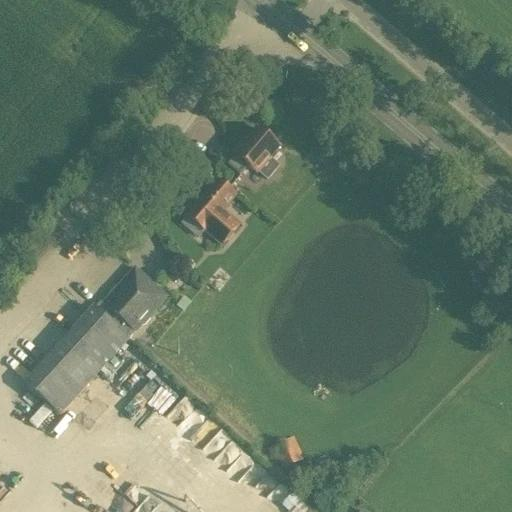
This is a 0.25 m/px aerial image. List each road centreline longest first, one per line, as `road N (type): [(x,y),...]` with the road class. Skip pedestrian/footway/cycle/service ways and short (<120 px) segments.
road 1 (primary): [(511,211),(266,0)]
road 2 (unclassified): [(511,137),(353,0)]
